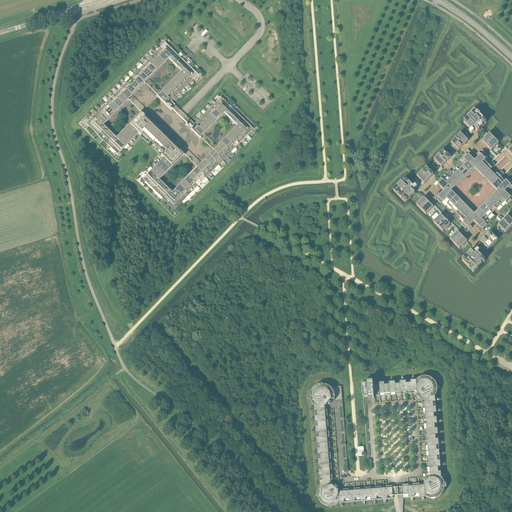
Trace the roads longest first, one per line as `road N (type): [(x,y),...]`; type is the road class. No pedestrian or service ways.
road 1 (residential): [(395,477),(418,472),(407,402),(369,410),(374,478)]
road 2 (unclassified): [(181,114),(257,37),(259,18),(240,0)]
